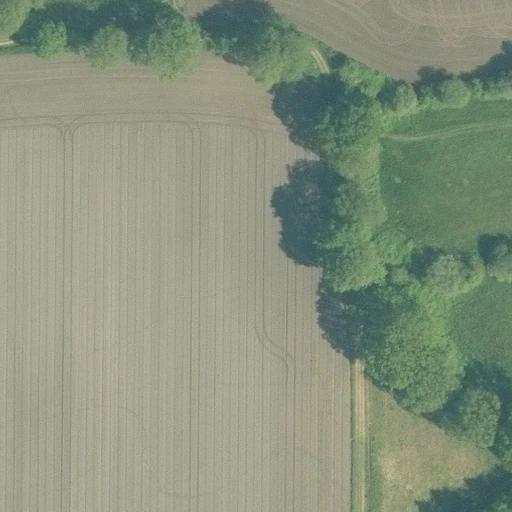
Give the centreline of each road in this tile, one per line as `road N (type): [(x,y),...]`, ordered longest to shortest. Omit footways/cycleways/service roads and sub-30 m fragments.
road 1 (track): [(0,43),(110,24),(240,23),(301,37),(327,76),(330,215),(352,281)]
road 2 (track): [(352,281),(360,345),(358,511)]
